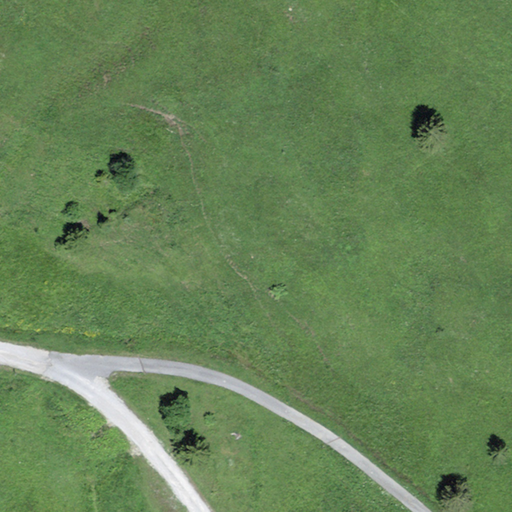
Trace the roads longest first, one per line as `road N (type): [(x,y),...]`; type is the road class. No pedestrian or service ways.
road 1 (unclassified): [(414,511),(243,387),(143,364),(58,369)]
road 2 (unclassified): [(58,369),(108,403),(197,511)]
